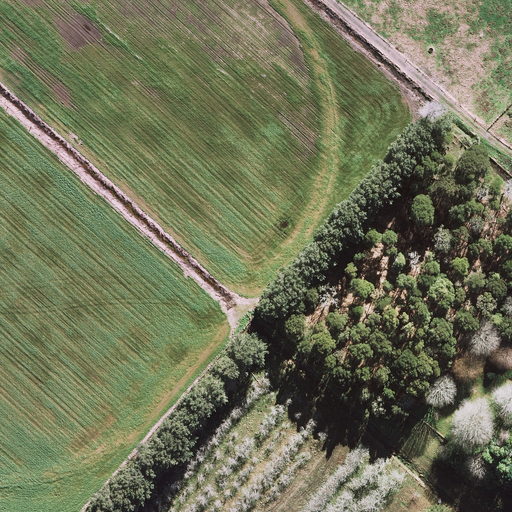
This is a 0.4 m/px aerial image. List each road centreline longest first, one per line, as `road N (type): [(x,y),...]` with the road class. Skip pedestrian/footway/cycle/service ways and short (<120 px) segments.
road 1 (track): [(0,467),(41,473),(134,426),(325,204),(330,115),(309,17),(290,0)]
road 2 (track): [(511,152),(330,0)]
